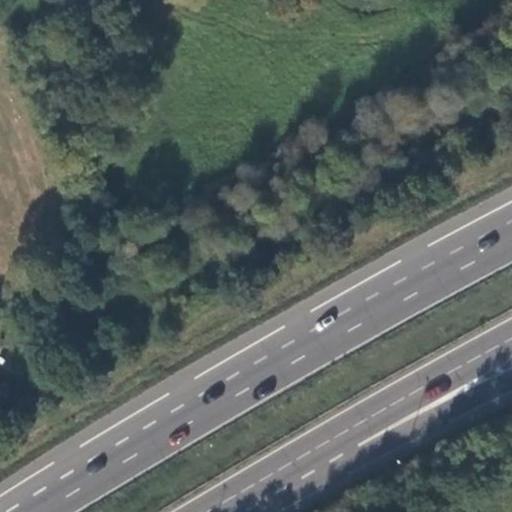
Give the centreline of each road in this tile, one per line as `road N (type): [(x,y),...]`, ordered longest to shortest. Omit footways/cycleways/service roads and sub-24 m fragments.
road 1 (trunk): [(511,244),(288,361),(43,511)]
road 2 (trunk): [(207,511),(511,339)]
road 3 (trunk): [(214,511),(511,381)]
